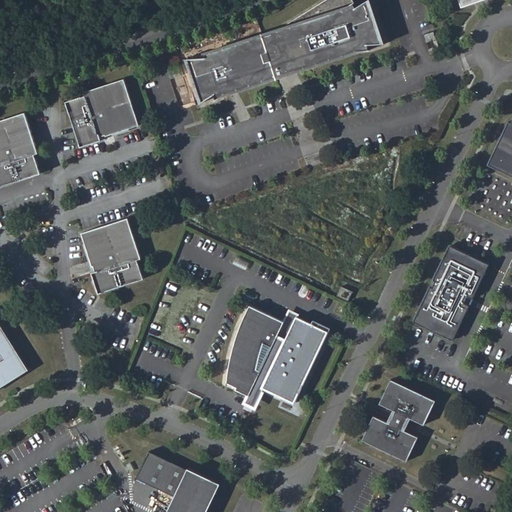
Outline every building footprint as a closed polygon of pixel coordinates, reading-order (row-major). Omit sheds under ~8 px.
[(204,56),(185,58),(195,105),(207,95),(210,100),(367,49),(367,43),(383,43),(368,0),(364,0),(354,6),(350,0),(319,0),(260,34),(203,53),(204,56)] [(434,34),(425,37),(427,42),(436,39),(434,34)] [(138,124),(123,77),(82,91),(84,94),(64,100),(79,146),(100,139),(99,135),(105,133),(104,130),(109,129),(111,133),(128,127),(138,124)] [(0,118),(0,184),(39,172),(33,153),(36,152),(24,111),(0,118)] [(487,164),(511,175),(511,120),(510,123),(508,121),(487,164)] [(105,133),(99,135),(100,139),(128,130),(128,127),(111,133),(109,129),(104,130),(105,133)] [(81,233),(84,243),(90,260),(94,259),(96,264),(93,266),(95,272),(91,273),(98,293),(143,279),(137,260),(140,258),(127,217),(81,233)] [(84,243),(82,244),(91,273),(95,272),(93,266),(96,264),(94,259),(90,260),(84,243)] [(489,264),(449,244),(432,280),(435,281),(431,288),(429,286),(412,321),(452,340),(469,305),(467,304),(470,298),(472,299),(489,264)] [(342,286),(337,295),(348,300),(352,291),(342,286)] [(291,329),(283,325),(285,322),(250,305),(248,311),(244,319),(241,327),(239,334),(236,346),(235,350),(233,355),(232,364),(231,367),(230,378),(230,384),(230,386),(231,384),(240,388),(239,390),(252,396),(259,382),(264,384),(263,387),(295,402),(326,335),(295,321),(291,329)] [(299,313),(291,309),(285,322),(283,325),(291,329),(295,321),(299,313)] [(0,385),(26,370),(0,326),(0,385)] [(436,400),(391,378),(379,403),(393,409),(396,410),(390,423),(387,422),(373,415),(362,439),(407,460),(418,436),(404,430),(402,429),(408,416),(410,417),(424,424),(436,400)] [(264,384),(259,382),(252,396),(248,405),(253,408),(263,387),(264,384)] [(390,423),(396,410),(393,409),(387,422),(390,423)] [(410,417),(408,416),(402,429),(404,430),(410,417)] [(206,511),(220,482),(150,449),(137,476),(174,493),(165,511),(206,511)] [(131,462),(126,465),(131,473),(135,470),(131,462)]
